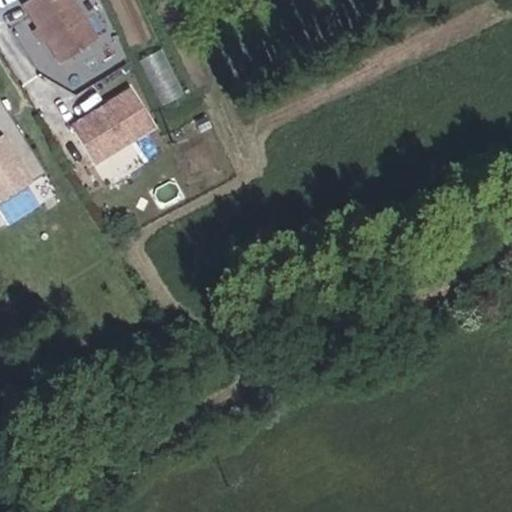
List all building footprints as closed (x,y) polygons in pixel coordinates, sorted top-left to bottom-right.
[(97,39),(71,0),(25,0),(23,2),(60,62),(97,39)] [(143,58),(166,103),(188,92),(165,47),(143,58)] [(93,162),(153,124),(131,88),(106,104),(105,108),(100,111),(96,110),(71,126),(93,162)] [(35,157),(0,100),(0,143),(1,145),(0,146),(0,193),(24,179),(17,168),(35,157)] [(0,200),(45,172),(35,157),(17,168),(24,179),(0,193),(0,200)]
